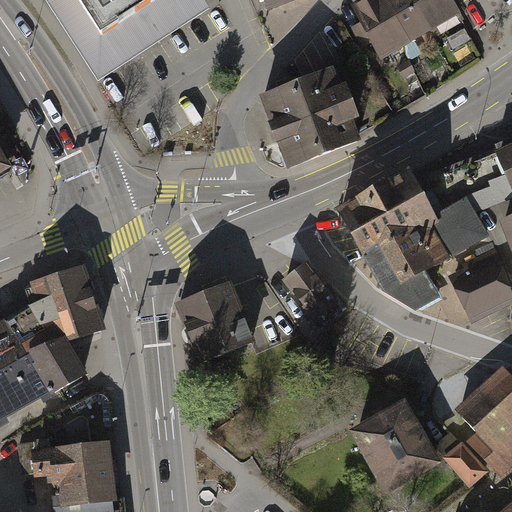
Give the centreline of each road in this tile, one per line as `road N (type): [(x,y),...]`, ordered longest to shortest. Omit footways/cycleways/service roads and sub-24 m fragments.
road 1 (residential): [(293,197),(328,264),(365,300),(420,329),(511,358)]
road 2 (secondary): [(128,277),(160,511)]
road 3 (secondary): [(0,18),(37,71),(105,204)]
road 4 (secondary): [(128,277),(293,197)]
road 5 (secondary): [(313,189),(471,105)]
road 6 (secondary): [(238,191),(105,204)]
road 7 (residential): [(246,98),(335,0)]
road 8 (residential): [(285,511),(185,429)]
road 9 (residential): [(105,204),(50,242),(0,261)]
